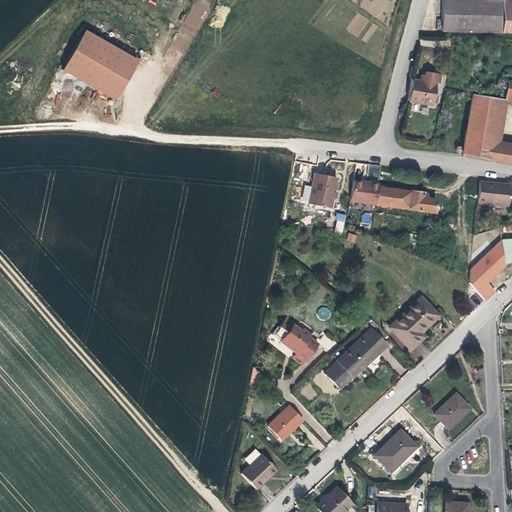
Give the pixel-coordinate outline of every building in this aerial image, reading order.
[(511,8),(501,8),(501,0),(441,0),(440,31),(511,32),(511,8)] [(199,30),(207,8),(192,3),(184,24),(199,30)] [(84,31),(62,70),(114,99),(136,60),(84,31)] [(418,81),(410,79),(406,101),(429,105),(433,83),(435,74),(423,71),(422,75),(419,74),(418,81)] [(506,101),(511,101),(511,81),(506,81),(503,100),(506,101)] [(511,142),(499,141),(506,101),(503,100),(471,95),(461,154),(461,155),(488,160),(511,164),(511,142)] [(309,203),(331,208),(333,199),(333,198),(332,198),(333,193),(334,193),(334,191),(337,179),(315,174),(309,203)] [(374,204),(377,187),(377,185),(368,183),(368,184),(364,183),(362,183),(362,182),(353,180),(348,200),(374,205),(374,204)] [(496,184),(478,182),(476,204),(507,207),(509,188),(495,186),(496,184)] [(411,192),(377,187),(374,204),(408,209),(411,192)] [(421,194),(411,192),(408,209),(432,213),(434,199),(425,198),(421,197),(421,194)] [(334,233),(342,234),(345,214),(337,213),(334,233)] [(363,213),(361,222),(369,224),(371,215),(363,213)] [(355,242),(357,235),(348,233),(346,240),(355,242)] [(511,238),(500,239),(502,265),(511,264),(511,238)] [(387,327),(407,349),(420,338),(416,334),(422,329),(436,316),(419,298),(387,327)] [(301,368),(317,347),(308,340),(310,338),(302,332),(301,334),(293,328),(295,326),(286,319),(278,329),(280,331),(286,336),(280,343),(279,345),(294,357),(292,360),(292,363),(297,368),(301,368)] [(322,374),(335,387),(348,375),(351,378),(385,346),(370,330),(322,374)] [(280,343),(286,336),(280,331),(274,338),(276,340),(280,343)] [(263,379),(253,368),(249,383),(257,385),(263,379)] [(348,375),(335,387),(338,390),(344,385),(351,378),(348,375)] [(454,394),(432,414),(447,429),(453,423),(468,408),(454,394)] [(290,432),(302,421),(287,406),(266,426),(280,441),(290,432)] [(399,430),(373,456),(389,472),(403,458),(415,447),(399,430)] [(268,477),(274,472),(258,456),(238,475),(253,491),(268,477)] [(342,511),(350,505),(335,488),(323,498),(325,500),(316,507),(319,511),(342,511)] [(325,500),(323,498),(314,506),(316,507),(325,500)] [(458,503),(445,502),(444,511),(466,511),(466,503),(458,503)] [(395,504),(376,503),(376,511),(404,511),(405,505),(395,504)]
